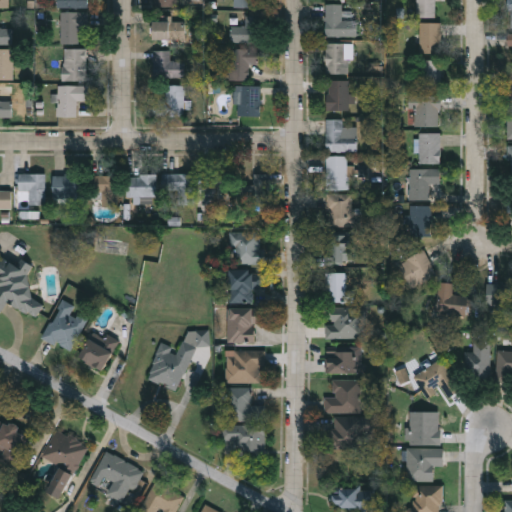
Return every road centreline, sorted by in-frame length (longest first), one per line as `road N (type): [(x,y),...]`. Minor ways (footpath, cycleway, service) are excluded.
road 1 (residential): [(296,0),(295,511)]
road 2 (residential): [(0,351),(286,511)]
road 3 (residential): [(0,141),(296,139)]
road 4 (residential): [(476,0),(476,223)]
road 5 (residential): [(122,0),(122,140)]
